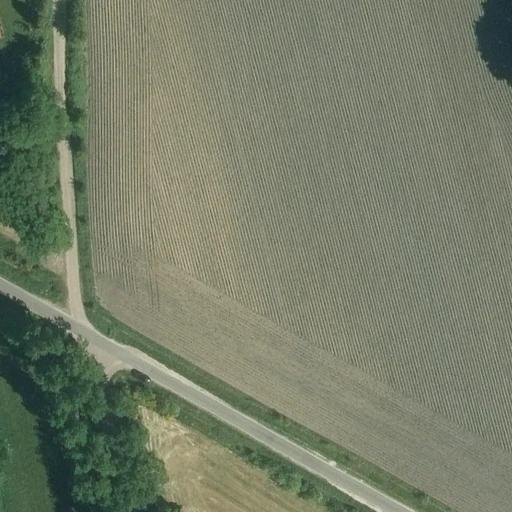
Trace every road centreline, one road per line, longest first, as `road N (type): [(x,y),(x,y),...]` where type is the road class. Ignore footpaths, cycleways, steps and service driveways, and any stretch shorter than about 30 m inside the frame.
road 1 (unclassified): [(400,511),(83,331)]
road 2 (track): [(83,331),(70,261),(56,0)]
road 3 (unclassified): [(137,511),(83,331)]
